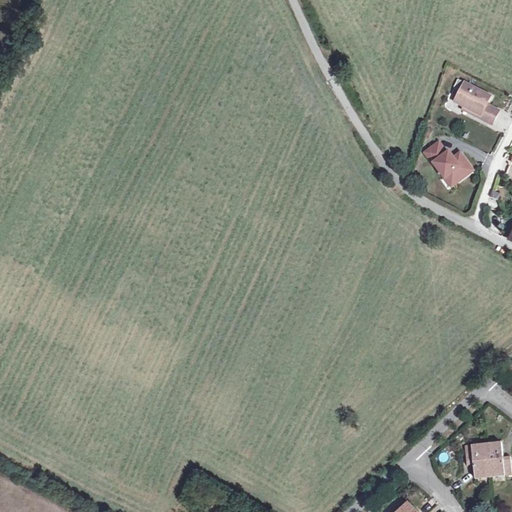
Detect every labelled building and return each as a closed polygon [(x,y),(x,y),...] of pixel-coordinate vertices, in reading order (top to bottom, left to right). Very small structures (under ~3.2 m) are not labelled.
[(482,114),(480,117),(492,124),(499,110),(487,104),(491,96),(465,82),(455,100),(465,105),(482,114)] [(463,109),(480,117),(482,114),(465,105),(463,109)] [(436,163),(446,178),(450,175),(456,183),(474,170),(464,157),(457,161),(454,158),(450,152),(448,153),(440,142),(426,153),(434,164),(436,163)] [(461,153),(454,158),(457,161),(464,157),(461,153)] [(450,175),(446,178),(452,186),(456,183),(450,175)] [(507,192),(495,186),(492,197),(500,201),(501,204),(507,192)] [(465,446),(467,463),(476,462),(478,477),(511,473),(510,454),(503,455),(501,442),(465,446)] [(418,511),(410,502),(399,511),(418,511)]
